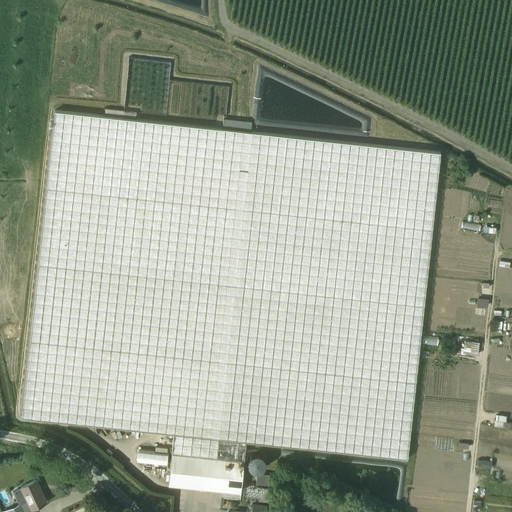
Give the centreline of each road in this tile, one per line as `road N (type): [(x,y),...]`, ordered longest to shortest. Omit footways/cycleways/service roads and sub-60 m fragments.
road 1 (track): [(466,511),(495,225)]
road 2 (unclassified): [(134,511),(70,457),(0,435)]
